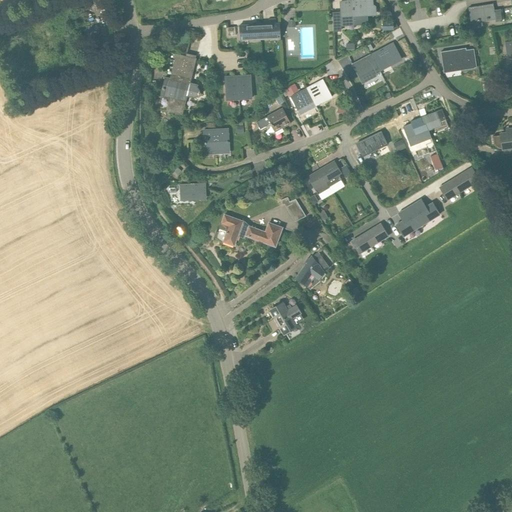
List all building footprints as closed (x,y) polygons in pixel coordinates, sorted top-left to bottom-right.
[(354,26),(354,18),(352,0),(345,0),(345,2),(340,2),(342,27),(354,26)] [(359,0),(352,0),(354,18),(377,16),(376,7),(374,5),(373,0),(371,0),(360,1),(359,0)] [(494,10),(493,4),(468,8),(471,24),(495,20),(496,23),(505,21),(503,9),(494,10)] [(272,24),(260,24),(260,35),(272,35),(272,39),(281,39),(280,23),(272,24)] [(260,35),(260,24),(247,25),(239,26),(240,41),(249,40),(248,36),(260,35)] [(229,29),(229,28),(227,28),(228,36),(236,36),(235,29),(229,29)] [(371,55),(376,65),(387,59),(388,61),(399,55),(394,45),(383,51),(382,49),(371,55)] [(443,68),(456,66),(468,64),(467,55),(472,55),(471,47),(466,48),(441,52),(443,68)] [(190,83),(196,58),(170,52),(165,73),(172,75),(171,79),(165,77),(157,109),(182,115),(187,96),(195,98),(201,94),(197,87),(198,85),(190,83)] [(376,65),(371,55),(353,65),(359,77),(372,70),(371,67),(376,65)] [(239,99),(252,98),(252,92),(251,87),(251,76),(238,77),(239,99)] [(239,99),(238,77),(226,77),(227,100),(239,99)] [(307,89),(313,100),(323,95),(324,98),(331,94),(323,80),(307,89)] [(285,89),(289,96),(298,92),(294,84),(285,89)] [(301,106),(313,100),(307,89),(291,97),(298,111),(302,109),(301,106)] [(275,98),(279,105),(284,102),(280,94),(275,98)] [(344,114),(346,105),(339,104),(337,112),(344,114)] [(275,132),(291,123),(283,108),(268,116),(271,123),(270,124),(271,125),(275,132)] [(219,111),(213,113),(216,121),(222,119),(219,111)] [(425,121),(429,130),(441,125),(436,112),(422,118),(423,122),(425,121)] [(429,130),(425,121),(423,122),(422,118),(411,122),(416,135),(429,130)] [(503,156),(511,154),(511,128),(509,129),(510,133),(500,134),(503,156)] [(216,130),(216,141),(217,150),(229,150),(229,141),(228,129),(216,130)] [(217,150),(216,141),(216,130),(203,131),(204,142),(205,151),(217,150)] [(371,142),(375,150),(387,144),(381,132),(367,139),(369,143),(371,142)] [(369,143),(367,139),(356,144),(363,157),(375,150),(371,142),(369,143)] [(397,152),(406,148),(402,140),(393,144),(397,152)] [(436,171),(443,168),(438,154),(431,157),(436,171)] [(320,170),(330,187),(341,180),(339,177),(340,177),(336,171),(339,170),(336,165),(334,167),(332,163),(320,170)] [(346,165),(339,169),(345,179),(352,175),(346,165)] [(472,168),(457,177),(465,189),(480,180),(472,168)] [(329,187),(330,187),(320,170),(308,177),(318,194),(329,188),(329,187)] [(440,188),(447,200),(465,189),(457,177),(440,188)] [(206,185),(180,185),(181,203),(207,202),(206,185)] [(314,195),(309,198),(313,205),(318,202),(314,195)] [(289,201),(287,197),(280,200),(283,205),(284,205),(295,222),(305,216),(295,199),(289,201)] [(421,200),(410,207),(417,219),(429,212),(421,200)] [(405,226),(417,219),(410,207),(398,214),(405,226)] [(327,218),(328,217),(324,210),(319,214),(323,220),(327,218)] [(265,233),(242,224),(243,221),(225,215),(220,229),(227,232),(224,242),(234,245),(239,233),(275,246),(282,228),(269,223),(265,233)] [(309,223),(315,228),(320,222),(314,217),(309,223)] [(364,234),(371,246),(388,236),(381,224),(364,234)] [(371,246),(364,234),(352,241),(360,253),(371,246)] [(319,278),(324,272),(330,267),(318,252),(312,257),(296,279),(307,286),(318,278),(319,278)] [(350,291),(356,286),(350,278),(343,284),(350,291)] [(285,307),(283,303),(270,310),(284,334),(297,327),(292,318),(300,313),(297,306),(292,309),(290,304),(285,307)] [(298,322),(306,319),(303,313),(296,317),(298,322)]
